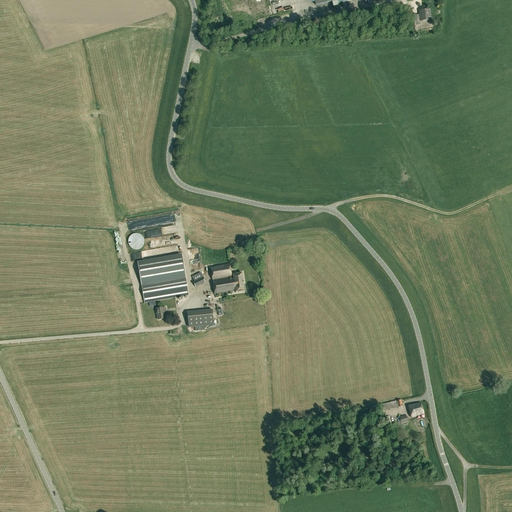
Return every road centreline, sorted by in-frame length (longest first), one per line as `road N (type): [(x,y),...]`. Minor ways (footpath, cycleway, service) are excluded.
road 1 (tertiary): [(461,511),(411,312),(360,238),(329,209),(242,201),(174,178),(169,145),(193,28),(190,0)]
road 2 (tertiary): [(62,511),(0,376)]
